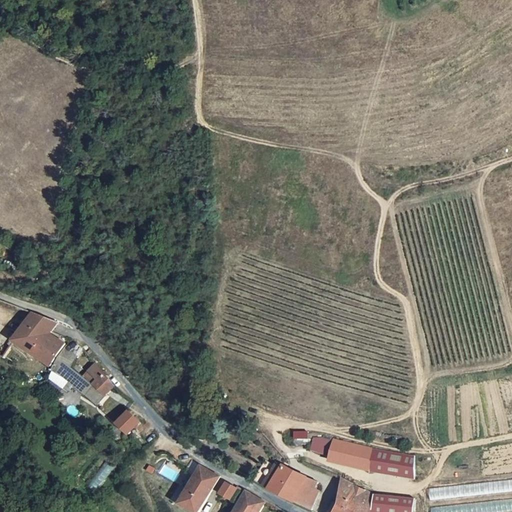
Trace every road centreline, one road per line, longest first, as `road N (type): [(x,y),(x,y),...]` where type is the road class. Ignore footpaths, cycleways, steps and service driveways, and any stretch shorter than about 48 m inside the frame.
road 1 (track): [(511,159),(398,192),(386,206),(376,275),(407,304),(420,381),(404,417),(330,430),(281,425),(278,437),(295,464),(330,483),(320,511)]
road 2 (residential): [(299,511),(187,452),(80,331),(0,294)]
road 3 (track): [(386,206),(343,157),(209,128),(200,116),(193,0)]
road 4 (track): [(330,430),(430,451),(511,435)]
road 5 (track): [(449,447),(423,483),(408,487),(293,453)]
